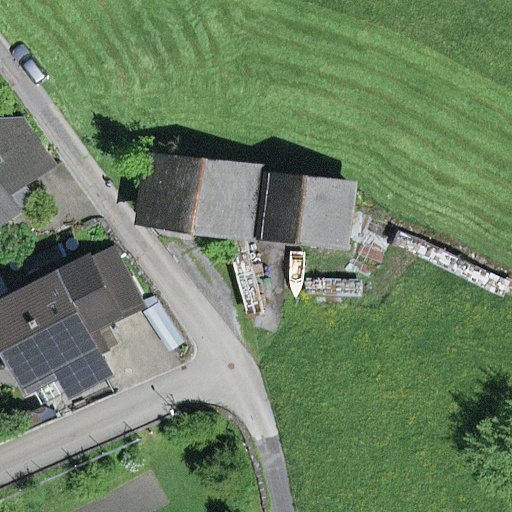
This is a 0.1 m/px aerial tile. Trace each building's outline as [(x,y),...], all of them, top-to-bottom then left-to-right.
[(0,219),(17,208),(7,194),(23,182),(26,187),(55,166),(22,119),(0,120),(0,219)] [(155,154),(148,216),(231,228),(239,166),(155,154)] [(261,232),(270,170),(239,166),(231,228),(261,232)] [(350,243),(357,189),(277,179),(270,233),(350,243)] [(111,349),(100,327),(143,305),(118,255),(0,316),(0,318),(35,385),(67,368),(79,391),(111,375),(101,355),(111,349)]
